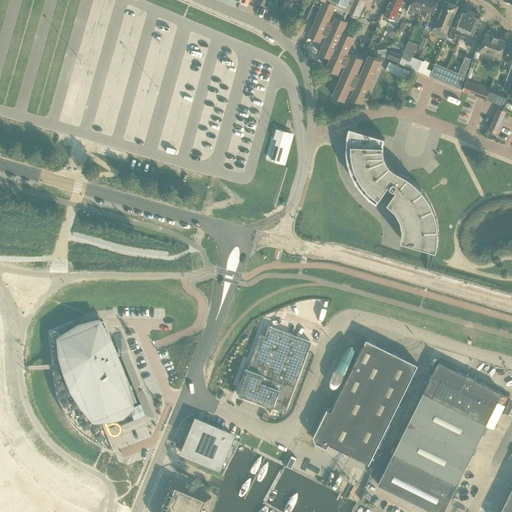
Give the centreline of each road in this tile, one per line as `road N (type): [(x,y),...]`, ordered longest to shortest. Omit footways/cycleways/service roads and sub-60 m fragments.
road 1 (unclassified): [(511,364),(361,319),(336,332),(325,349),(286,440),(186,393)]
road 2 (tertiary): [(240,232),(0,164)]
road 3 (tertiary): [(511,306),(280,243)]
road 4 (residential): [(511,153),(402,111),(328,126),(306,146)]
road 5 (residential): [(306,146),(308,90),(297,57),(264,26),(202,0)]
road 6 (unclassified): [(186,393),(240,232)]
road 7 (unclassified): [(136,511),(186,393)]
